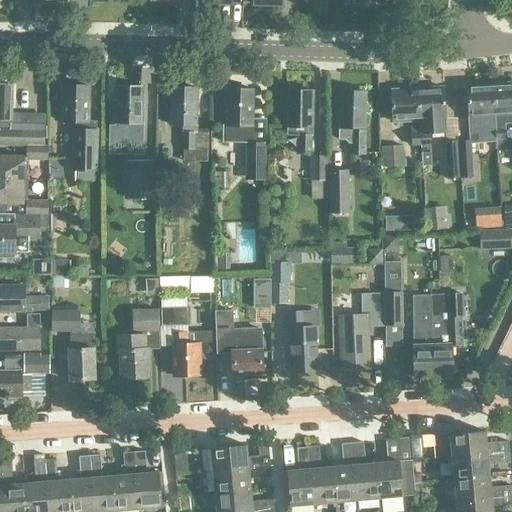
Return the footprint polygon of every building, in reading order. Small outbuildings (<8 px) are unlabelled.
[(511,83),(492,85),(495,128),(504,128),(504,131),(505,130),(505,124),(511,123),(511,83)] [(0,145),(27,146),(44,147),(44,146),(44,125),(10,124),(11,85),(0,84),(0,145)] [(467,86),(469,118),(485,117),(486,129),(487,129),(495,128),(492,85),(467,86)] [(97,122),(89,122),(89,86),(61,86),(61,121),(75,121),(75,130),(73,130),(73,147),(73,170),(96,170),(97,133),(97,122)] [(141,132),(142,88),(115,87),(115,102),(110,102),(110,123),(127,123),(126,148),(138,149),(139,152),(152,152),(152,132),(141,132)] [(443,88),(417,89),(419,121),(420,135),(421,146),(429,145),(428,135),(446,134),(443,88)] [(181,133),(181,150),(183,150),(182,162),(206,162),(206,134),(196,134),(197,89),(169,89),(168,124),(182,125),(182,133),(181,133)] [(419,121),(417,89),(391,91),(393,122),(410,121),(412,146),(421,146),(420,135),(419,121)] [(253,120),(254,90),(226,90),(225,125),(222,125),(222,143),(245,143),(246,173),(267,173),(266,144),(253,144),(253,120)] [(287,135),(299,136),(298,152),(311,152),(311,136),(312,136),(312,127),(313,127),(313,91),(287,91),(286,127),(287,127),(287,135)] [(364,137),(366,137),(367,93),(340,92),(338,140),(345,140),(349,144),(352,144),(351,153),(364,153),(364,137)] [(449,127),(467,126),(467,114),(448,115),(449,127)] [(472,141),(458,142),(460,178),(474,178),(472,141)] [(382,169),(404,170),(405,143),(382,142),(382,169)] [(447,179),(460,178),(458,142),(445,142),(447,179)] [(44,147),(27,146),(27,159),(47,160),(47,146),(44,146),(44,147)] [(0,156),(0,179),(23,180),(24,157),(0,156)] [(326,157),(311,156),(310,193),(326,194),(326,157)] [(153,161),(129,162),(130,200),(154,199),(153,161)] [(350,213),(348,170),(328,170),(330,213),(350,213)] [(226,173),(214,173),(215,189),(227,189),(226,173)] [(0,203),(23,204),(23,180),(0,179),(0,203)] [(48,215),(48,202),(26,202),(26,215),(48,215)] [(386,231),(416,230),(415,215),(386,216),(386,231)] [(48,232),(49,217),(14,217),(14,227),(0,226),(0,258),(14,259),(14,252),(27,252),(28,240),(39,240),(39,232),(48,232)] [(449,218),(428,220),(429,230),(450,228),(449,218)] [(480,251),(511,250),(511,230),(480,231),(480,251)] [(329,249),(330,280),(371,278),(371,287),(381,287),(380,274),(399,273),(398,259),(369,259),(369,262),(351,262),(350,248),(329,249)] [(271,284),(272,283),(271,303),(286,303),(286,284),(290,284),(290,263),(284,263),(284,256),(273,255),(273,263),(271,263),(271,284)] [(450,273),(450,257),(438,257),(438,273),(450,273)] [(47,275),(47,291),(66,290),(66,274),(47,275)] [(214,292),(214,290),(214,278),(214,276),(184,277),(184,290),(191,290),(191,293),(214,292)] [(162,290),(184,290),(184,277),(161,277),(162,290)] [(268,277),(252,277),(251,303),(268,304),(268,277)] [(385,282),(385,294),(384,294),(385,325),(402,325),(401,293),(399,293),(399,281),(385,282)] [(0,312),(23,312),(23,311),(49,311),(48,296),(23,297),(23,285),(0,285),(0,312)] [(334,308),(340,308),(341,317),(340,317),(342,370),(368,369),(367,327),(384,327),(382,293),(374,293),(355,294),(355,290),(334,291),(334,308)] [(185,307),(174,307),(173,295),(161,295),(161,308),(160,308),(161,326),(186,325),(185,307)] [(449,328),(449,317),(463,316),(463,295),(430,296),(433,377),(452,376),(451,346),(449,346),(449,328)] [(411,296),(413,347),(412,347),(413,378),(433,377),(430,296),(411,296)] [(271,322),(271,308),(256,308),(256,322),(271,322)] [(133,311),(134,331),(131,331),(131,336),(117,337),(117,352),(120,352),(121,378),(147,377),(146,349),(144,350),(143,332),(157,331),(156,310),(133,311)] [(69,331),(70,349),(68,349),(69,380),(95,379),(94,348),(93,348),(93,335),(78,336),(78,311),(52,311),(52,332),(69,331)] [(311,374),(310,372),(316,371),(315,327),(301,328),(301,311),(290,312),(290,328),(289,328),(291,372),(298,372),(298,375),(300,376),(309,376),(311,374)] [(216,335),(230,335),(230,315),(216,315),(216,335)] [(39,329),(0,329),(0,349),(40,349),(39,329)] [(172,344),(173,376),(200,376),(199,343),(188,344),(188,333),(173,333),(173,344),(172,344)] [(262,350),(232,351),(232,374),(262,373),(262,350)] [(0,372),(0,395),(5,396),(5,397),(21,397),(21,392),(30,392),(30,373),(49,373),(48,357),(24,357),(24,372),(0,372)] [(508,441),(486,443),(484,431),(449,434),(452,457),(509,452),(508,441)] [(410,438),(386,440),(388,461),(377,463),(380,498),(415,495),(410,438)] [(363,442),(352,443),(358,500),(380,498),(377,463),(365,464),(363,442)] [(246,445),(210,448),(212,472),(270,466),(267,443),(258,444),(259,456),(247,457),(246,445)] [(341,444),(343,466),(332,467),(335,503),(358,500),(352,443),(341,444)] [(313,505),(335,503),(332,467),(321,468),(318,446),(307,447),(313,505)] [(297,448),(299,470),(287,471),(290,507),(313,505),(307,447),(297,448)] [(145,451),(135,452),(140,510),(162,508),(159,472),(147,473),(145,451)] [(173,452),(175,475),(187,474),(185,451),(173,452)] [(125,475),(114,476),(117,511),(140,510),(135,452),(123,453),(125,475)] [(510,463),(509,452),(452,457),(454,480),(489,476),(488,465),(510,463)] [(101,455),(90,456),(94,511),(114,511),(117,511),(114,476),(103,477),(101,455)] [(72,511),(94,511),(90,456),(79,457),(81,479),(70,480),(72,511)] [(56,459),(45,460),(49,511),(72,511),(70,480),(58,481),(56,459)] [(36,483),(25,484),(27,511),(49,511),(45,460),(34,461),(36,483)] [(4,511),(27,511),(25,484),(13,485),(11,463),(0,464),(4,511)] [(271,477),(270,466),(212,472),(215,494),(250,490),(249,479),(271,477)] [(511,485),(490,488),(489,476),(454,480),(456,502),(511,496),(511,485)] [(216,511),(257,511),(274,510),(273,500),(251,502),(250,490),(215,494),(216,511)] [(511,508),(511,496),(456,502),(456,511),(492,511),(492,510),(511,508)]
